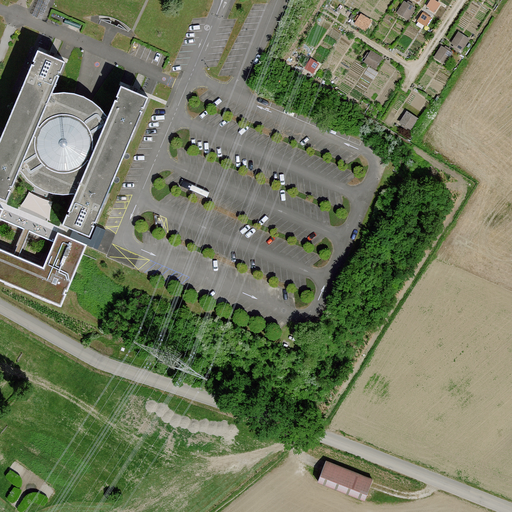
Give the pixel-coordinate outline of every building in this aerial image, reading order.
[(411,18),(417,9),(407,2),(401,11),(411,18)] [(48,54),(38,50),(33,61),(34,62),(33,65),(31,64),(31,65),(27,75),(24,81),(20,91),(0,136),(0,197),(6,200),(7,199),(11,189),(10,189),(11,186),(13,186),(20,170),(21,171),(27,178),(36,185),(37,183),(45,188),(53,190),(53,192),(63,194),(74,192),(75,193),(72,199),(68,210),(69,210),(67,213),(66,213),(62,223),(62,224),(72,228),(73,227),(76,228),(78,229),(78,231),(89,236),(93,224),(92,224),(94,221),(95,221),(107,194),(131,139),(142,111),(141,111),(142,108),(144,108),(148,97),(137,92),(136,94),(134,93),(131,92),(132,90),(121,85),(116,97),(117,97),(116,100),(115,99),(107,116),(106,115),(105,114),(100,107),(91,101),(84,96),(75,93),(64,92),(54,93),(53,93),(55,87),(60,77),(57,76),(59,72),(61,73),(62,72),(66,62),(54,57),(54,58),(51,57),(48,56),(48,55),(48,54)] [(403,122),(414,129),(421,117),(410,110),(403,122)] [(0,210),(0,281),(60,308),(87,247),(73,241),(60,235),(44,270),(16,258),(0,250),(0,216),(2,212),(0,210)] [(375,480),(328,462),(326,466),(320,484),(367,502),(375,480)]
